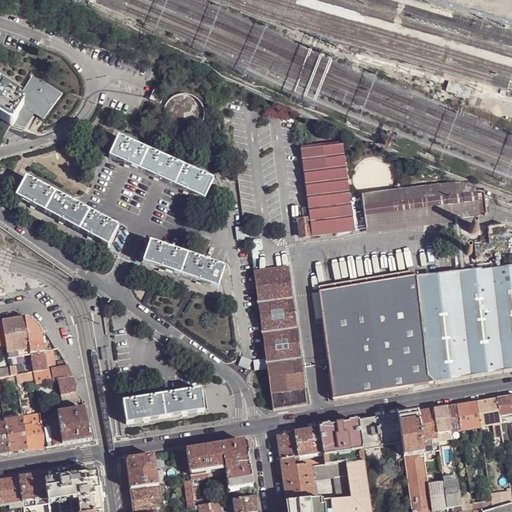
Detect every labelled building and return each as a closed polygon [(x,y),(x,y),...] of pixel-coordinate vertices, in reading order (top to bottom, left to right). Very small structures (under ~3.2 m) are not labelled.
[(24,92),(0,77),(0,86),(20,99),(24,92)] [(59,94),(32,77),(24,92),(20,99),(18,101),(24,105),(23,107),(35,114),(44,119),(59,94)] [(0,117),(12,126),(23,107),(24,105),(18,101),(20,99),(0,86),(0,117)] [(166,95),(155,91),(151,100),(162,105),(166,95)] [(25,129),(35,114),(23,107),(12,126),(25,129)] [(214,181),(119,138),(110,158),(205,201),(214,181)] [(354,231),(343,142),(319,146),(319,145),(302,147),(310,219),(312,237),(354,231)] [(119,227),(27,178),(17,198),(108,247),(119,227)] [(476,188),(463,184),(362,195),(366,229),(480,214),(476,188)] [(312,237),(310,219),(301,220),(303,238),(312,237)] [(470,226),(470,229),(472,232),(475,233),(477,232),(479,230),(479,227),(478,225),(475,223),(472,224),(470,226)] [(217,289),(224,268),(150,243),(143,264),(217,289)] [(472,247),(469,247),(469,248),(467,250),(467,253),(470,255),(472,255),(474,254),(475,251),(475,249),(472,247)] [(417,281),(319,292),(333,401),(436,384),(511,371),(511,268),(417,280),(417,281)] [(307,405),(288,269),(254,274),(255,285),(273,411),(307,405)] [(30,356),(45,353),(44,350),(44,347),(42,335),(45,334),(36,325),(27,318),(25,319),(29,350),(30,356)] [(25,319),(2,323),(5,346),(7,354),(29,350),(25,319)] [(7,354),(8,360),(30,356),(29,350),(7,354)] [(46,363),(52,362),(54,361),(52,351),(45,353),(46,363)] [(45,353),(30,356),(33,370),(33,373),(43,371),(47,370),(46,363),(45,353)] [(62,405),(82,402),(81,401),(75,393),(75,385),(67,366),(53,369),(47,370),(43,371),(44,381),(45,382),(57,380),(62,405)] [(0,369),(0,378),(10,377),(8,368),(0,369)] [(35,383),(44,381),(43,371),(33,373),(34,380),(35,383)] [(0,378),(0,379),(1,387),(17,385),(16,376),(15,376),(10,377),(0,378)] [(200,390),(123,403),(127,425),(204,412),(200,390)] [(511,397),(498,400),(500,417),(511,415),(511,397)] [(493,427),(501,425),(500,417),(498,400),(477,403),(481,429),(493,427)] [(477,403),(457,407),(461,432),(461,433),(481,429),(477,403)] [(447,409),(451,433),(461,432),(457,407),(447,409)] [(45,449),(91,441),(83,409),(57,413),(57,409),(48,410),(49,415),(50,414),(52,426),(41,428),(45,449)] [(447,409),(434,411),(438,435),(441,435),(451,433),(447,409)] [(423,441),(438,439),(438,435),(434,411),(419,414),(423,441)] [(3,416),(4,422),(19,420),(18,414),(3,416)] [(419,414),(399,417),(403,445),(404,453),(405,458),(425,455),(423,441),(419,414)] [(40,421),(40,416),(39,415),(22,418),(22,420),(23,424),(40,421)] [(399,417),(379,420),(383,448),(403,445),(399,417)] [(9,455),(27,452),(23,424),(22,420),(19,420),(4,422),(4,425),(9,455)] [(379,420),(359,423),(363,451),(383,448),(379,420)] [(27,452),(45,449),(41,428),(40,421),(23,424),(27,452)] [(359,423),(320,430),(324,455),(325,466),(326,467),(347,463),(364,460),(364,459),(363,451),(359,423)] [(0,456),(9,455),(4,425),(0,425),(0,456)] [(501,425),(493,427),(495,439),(503,438),(502,432),(502,428),(501,425)] [(295,434),(299,459),(301,458),(324,455),(320,430),(295,434)] [(451,433),(441,435),(443,443),(452,441),(451,433)] [(277,437),(281,461),(295,459),(299,459),(295,434),(277,437)] [(423,441),(425,455),(440,453),(438,439),(423,441)] [(223,444),(226,467),(229,489),(254,486),(248,444),(245,441),(223,444)] [(223,444),(187,450),(189,467),(190,474),(209,470),(226,467),(223,444)] [(383,448),(384,456),(395,454),(404,453),(403,445),(383,448)] [(384,456),(383,448),(363,451),(364,459),(384,456)] [(187,450),(175,452),(178,469),(183,468),(189,467),(187,450)] [(412,511),(433,511),(430,486),(425,455),(405,458),(406,468),(406,470),(412,511)] [(154,456),(130,460),(126,463),(130,490),(158,486),(154,456)] [(303,467),(301,458),(299,459),(295,459),(296,468),(303,467)] [(288,505),(317,503),(314,482),(312,468),(312,466),(303,467),(296,468),(295,459),(281,461),(288,505)] [(321,502),(322,511),(372,511),(364,460),(347,463),(352,500),(339,501),(321,502)] [(352,500),(347,463),(326,467),(325,466),(312,468),(314,482),(336,479),(339,501),(352,500)] [(209,470),(190,474),(191,480),(209,477),(209,470)] [(102,511),(97,472),(45,480),(47,497),(48,503),(78,499),(79,511),(102,511)] [(44,473),(19,478),(23,501),(47,497),(45,480),(44,473)] [(19,478),(0,480),(0,504),(8,503),(23,501),(19,478)] [(188,481),(185,482),(189,510),(195,509),(191,481),(188,481)] [(445,484),(448,510),(462,508),(461,505),(461,502),(458,482),(445,484)] [(164,485),(163,485),(164,492),(176,490),(175,483),(164,485)] [(433,511),(448,511),(448,510),(445,484),(430,486),(433,511)] [(130,490),(133,511),(162,511),(158,486),(130,490)] [(511,500),(511,495),(507,496),(507,499),(491,502),(493,511),(511,505),(511,500)] [(257,511),(256,498),(233,501),(234,511),(257,511)] [(79,511),(78,499),(48,503),(49,511),(79,511)] [(23,501),(8,503),(10,510),(17,509),(24,508),(23,501)] [(462,511),(472,511),(472,505),(471,501),(468,501),(469,504),(461,505),(462,508),(462,511)] [(288,505),(288,511),(322,511),(321,502),(317,503),(288,505)] [(472,505),(472,511),(490,511),(493,511),(491,502),(472,505)] [(220,511),(219,503),(199,506),(199,511),(220,511)]
